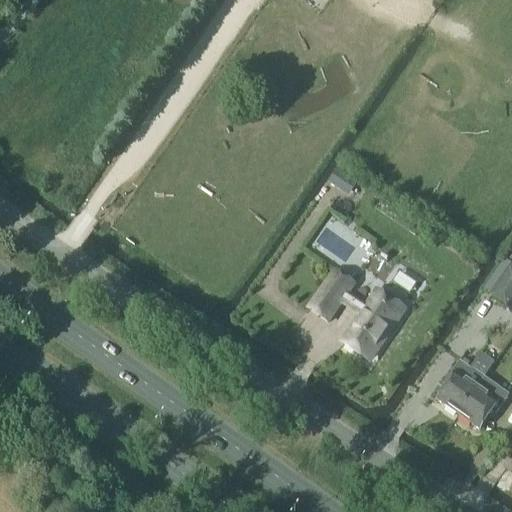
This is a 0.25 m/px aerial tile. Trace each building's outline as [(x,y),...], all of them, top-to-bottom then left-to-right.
[(357,186),(336,172),(327,185),(348,199),(357,186)] [(511,265),(489,299),(509,313),(511,309),(511,265)] [(308,311),(328,325),(342,304),(362,317),(342,346),(367,363),(387,334),(389,336),(404,313),(377,294),(366,311),(346,297),(353,287),(333,274),(308,311)] [(436,403),(457,417),(484,381),(459,363),(459,364),(453,373),(452,373),(453,373),(443,387),(446,390),(436,403)] [(484,381),(457,417),(479,433),(488,420),(492,422),(509,399),(484,381)]
